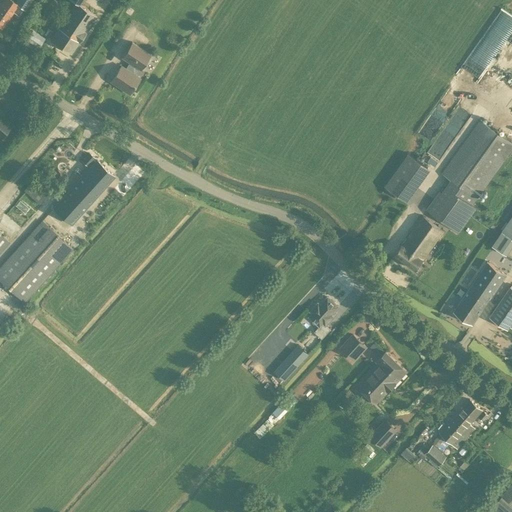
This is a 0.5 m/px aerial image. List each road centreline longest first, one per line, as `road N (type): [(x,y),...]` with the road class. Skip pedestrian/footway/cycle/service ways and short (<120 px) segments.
road 1 (unclassified): [(511,391),(404,316),(300,224),(188,179),(0,67)]
road 2 (track): [(24,307),(160,422)]
road 3 (track): [(0,266),(52,205),(93,124)]
road 4 (track): [(421,195),(486,100),(511,96)]
